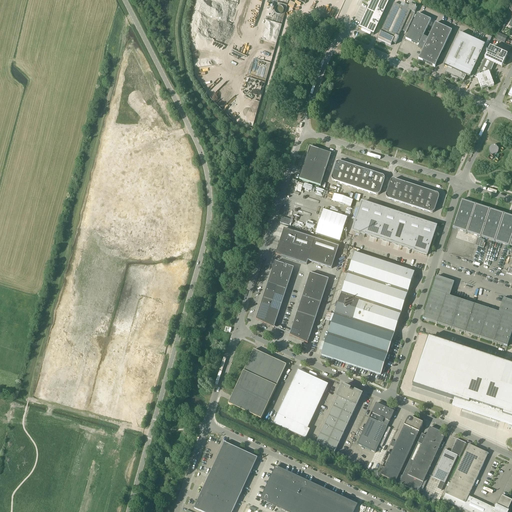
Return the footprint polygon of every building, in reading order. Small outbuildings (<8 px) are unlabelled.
[(373,35),(374,35),(389,2),(385,0),(371,0),(359,28),(373,35)] [(378,37),(377,39),(391,46),(392,43),(395,44),(396,44),(399,37),(398,37),(401,30),(406,33),(415,13),(418,7),(410,4),(409,6),(407,10),(394,3),(380,32),(378,37)] [(418,48),(420,49),(422,50),(418,59),(435,67),(452,31),(435,23),(428,39),(423,36),(431,20),(417,14),(406,39),(419,45),(418,48)] [(488,46),(472,39),(459,33),(444,66),(448,68),(445,73),(464,81),(466,76),(472,79),(474,76),(473,76),(487,47),(488,46)] [(505,43),(507,37),(499,33),(496,39),(505,43)] [(490,48),(487,47),(473,76),(474,76),(476,78),(477,77),(481,88),(485,87),(486,88),(494,85),(490,74),(494,64),(502,67),(507,55),(490,47),(490,48)] [(498,149),(498,148),(497,147),(496,146),(495,146),(495,145),(494,145),(493,145),(492,145),(492,146),(491,146),(490,147),(489,148),(489,149),(489,150),(489,151),(489,152),(489,153),(490,153),(490,154),(491,154),(491,155),(492,155),(493,155),(493,154),(494,154),(495,154),(496,154),(497,154),(497,153),(498,153),(498,152),(498,151),(499,151),(499,150),(499,149),(498,149)] [(299,179),(321,186),(331,154),(310,147),(299,179)] [(336,164),(334,171),(344,174),(347,164),(340,162),(339,162),(338,162),(337,163),(336,163),(336,164)] [(344,174),(350,176),(353,166),(347,164),(344,174)] [(353,166),(350,176),(355,178),(358,168),(353,166)] [(358,168),(355,178),(361,180),(364,170),(358,168)] [(364,170),(361,180),(367,181),(370,172),(364,170)] [(333,181),(334,181),(341,184),(344,174),(334,171),(332,177),(332,178),(332,179),(332,180),(333,181)] [(370,172),(367,181),(372,183),(376,174),(370,172)] [(350,176),(344,174),(341,184),(346,186),(350,176)] [(383,176),(376,174),(372,183),(382,187),(384,180),(385,180),(385,179),(385,178),(384,178),(384,177),(383,176)] [(346,186),(352,187),(355,178),(350,176),(346,186)] [(361,180),(355,178),(352,187),(358,189),(361,180)] [(367,181),(361,180),(358,189),(363,191),(367,181)] [(390,182),(388,189),(398,192),(401,182),(394,180),(393,180),(392,180),(391,180),(391,181),(390,182)] [(372,183),(367,181),(363,191),(369,193),(372,183)] [(411,185),(401,182),(398,192),(404,194),(408,195),(411,185)] [(382,187),(372,183),(369,193),(376,195),(377,195),(378,195),(379,195),(379,194),(380,194),(380,193),(382,187)] [(411,185),(408,195),(410,196),(415,197),(417,198),(420,188),(411,185)] [(430,191),(420,188),(417,198),(421,199),(427,201),(430,191)] [(388,199),(395,201),(398,192),(388,189),(386,195),(386,196),(386,197),(386,198),(387,198),(387,199),(388,199)] [(437,194),(430,191),(427,201),(437,204),(439,198),(439,197),(439,196),(439,195),(438,195),(438,194),(437,194)] [(395,201),(401,203),(404,194),(398,192),(395,201)] [(410,196),(408,195),(404,194),(401,203),(406,205),(410,196)] [(412,207),(415,197),(410,196),(406,205),(412,207)] [(417,198),(415,197),(412,207),(418,209),(421,199),(417,198)] [(424,211),(427,201),(421,199),(418,209),(424,211)] [(452,228),(466,233),(475,205),(462,200),(452,228)] [(435,211),(437,204),(427,201),(424,211),(430,213),(431,213),(432,213),(433,213),(434,212),(434,211),(435,211)] [(374,207),(362,203),(352,231),(365,235),(365,234),(374,207)] [(480,237),(490,209),(475,205),(466,233),(480,237)] [(374,207),(365,234),(365,235),(377,238),(387,211),(374,207)] [(480,237),(494,242),(504,214),(490,209),(480,237)] [(319,224),(316,234),(340,242),(348,218),(323,210),(320,220),(321,220),(319,224)] [(387,211),(377,238),(390,243),(399,215),(387,211)] [(509,247),(511,236),(511,216),(504,214),(494,242),(509,247)] [(399,215),(390,243),(402,247),(411,219),(399,215)] [(291,220),(282,217),(280,223),(292,227),(293,224),(290,223),(291,220)] [(411,219),(402,247),(414,251),(415,251),(424,223),(411,219)] [(414,251),(427,256),(433,236),(433,235),(434,232),(436,227),(435,227),(424,223),(415,251),(414,251)] [(280,242),(311,252),(312,249),(315,239),(284,229),(280,242)] [(485,240),(478,238),(475,245),(482,248),(485,240)] [(311,252),(280,242),(276,255),(307,265),(308,261),(311,252)] [(312,249),(311,252),(308,261),(316,264),(320,252),(312,249)] [(320,252),(316,264),(324,266),(327,254),(320,252)] [(355,253),(321,356),(322,356),(380,375),(381,375),(414,273),(411,272),(355,253)] [(336,257),(335,257),(327,254),(324,266),(332,269),(336,257)] [(282,273),(284,265),(275,262),(270,277),(280,280),(282,273)] [(294,268),(284,265),(282,273),(291,276),(294,268)] [(291,276),(282,273),(280,280),(289,283),(291,276)] [(310,273),(307,281),(317,284),(319,276),(310,273)] [(326,288),(329,280),(319,276),(317,284),(326,288)] [(268,284),(277,287),(280,280),(270,277),(268,284)] [(511,301),(503,298),(499,312),(450,297),(454,283),(437,277),(423,319),(507,347),(511,332),(511,301)] [(277,287),(287,290),(289,283),(280,280),(277,287)] [(317,284),(307,281),(305,289),(314,292),(317,284)] [(277,287),(268,284),(265,291),(275,294),(277,287)] [(321,303),(324,295),(326,288),(317,284),(314,292),(312,300),(321,303)] [(287,290),(277,287),(275,294),(284,298),(287,290)] [(305,289),(302,297),(312,300),(314,292),(305,289)] [(272,302),(275,294),(265,291),(263,299),(272,302)] [(284,298),(275,294),(272,302),(282,305),(284,298)] [(312,300),(302,297),(300,305),(309,308),(312,300)] [(263,299),(256,320),(265,324),(268,316),(270,309),(272,302),(263,299)] [(321,303),(312,300),(309,308),(318,311),(321,303)] [(282,305),(272,302),(270,309),(279,312),(282,305)] [(300,305),(297,313),(295,321),(304,324),(306,316),(309,308),(300,305)] [(318,311),(309,308),(306,316),(316,319),(318,311)] [(279,312),(270,309),(268,316),(277,319),(279,312)] [(277,319),(268,316),(265,324),(274,328),(277,319)] [(316,319),(306,316),(304,324),(313,327),(316,319)] [(295,321),(292,328),(301,331),(304,324),(295,321)] [(313,327),(304,324),(301,331),(311,335),(313,327)] [(301,331),(292,328),(290,335),(299,340),(301,331)] [(311,335),(301,331),(299,340),(308,344),(311,335)] [(428,338),(413,386),(455,400),(460,402),(460,400),(479,406),(494,360),(428,338)] [(244,372),(229,404),(261,420),(276,387),(287,365),(281,363),(282,361),(278,359),(277,361),(254,350),(244,372)] [(455,400),(452,407),(508,425),(511,426),(511,365),(494,360),(479,406),(460,400),(460,402),(455,400)] [(328,384),(298,371),(273,424),(306,439),(310,430),(308,429),(328,384)] [(350,389),(343,386),(316,444),(335,453),(362,395),(355,391),(354,392),(349,390),(350,389)] [(387,408),(385,406),(384,407),(376,404),(357,444),(375,453),(379,446),(382,447),(391,428),(388,427),(394,412),(389,410),(387,408)] [(408,419),(405,426),(382,475),(396,482),(423,423),(411,418),(408,419)] [(399,483),(399,484),(418,493),(439,448),(442,449),(444,443),(442,442),(445,435),(430,428),(426,436),(422,434),(399,483)] [(433,478),(440,481),(437,489),(441,491),(445,483),(445,484),(458,456),(460,457),(466,443),(457,439),(451,452),(446,450),(433,478)] [(224,443),(194,509),(201,511),(232,511),(257,458),(230,446),(230,445),(224,443)] [(442,500),(462,509),(468,496),(488,454),(468,445),(450,483),(448,482),(443,493),(445,494),(442,500)] [(276,467),(268,483),(276,487),(284,471),(276,467)] [(284,471),(276,487),(285,491),(292,474),(284,471)] [(292,474),(285,491),(293,495),(300,478),(292,474)] [(300,478),(293,495),(301,498),(309,482),(300,478)] [(309,482),(301,498),(309,502),(317,486),(309,482)] [(268,483),(260,500),(269,504),(276,487),(268,483)] [(317,486),(309,502),(317,506),(325,489),(317,486)] [(276,487),(269,504),(277,507),(285,491),(276,487)] [(325,489),(317,506),(325,510),(333,493),(325,489)] [(285,491),(277,507),(285,511),(293,495),(285,491)] [(333,493),(325,510),(329,511),(334,511),(341,497),(333,493)] [(293,495),(285,511),(286,511),(294,511),(301,498),(293,495)] [(495,509),(468,496),(462,509),(467,511),(508,511),(509,511),(508,510),(511,501),(511,500),(502,496),(498,506),(496,505),(495,509)] [(341,497),(334,511),(344,511),(349,501),(341,497)] [(301,498),(294,511),(304,511),(309,502),(301,498)] [(349,501),(344,511),(354,511),(358,505),(349,501)] [(309,502),(304,511),(314,511),(317,506),(309,502)]
